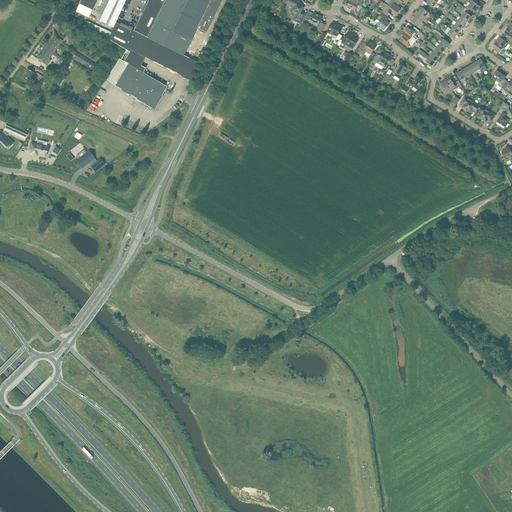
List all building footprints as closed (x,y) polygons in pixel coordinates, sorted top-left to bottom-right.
[(96,2),(97,0),(80,0),(79,4),(92,10),(96,2)] [(147,0),(146,4),(145,4),(140,13),(141,13),(137,21),(136,21),(134,26),(135,26),(133,31),(131,30),(132,29),(121,23),(120,24),(116,22),(108,39),(126,50),(136,32),(147,37),(165,0),(147,0)] [(221,0),(184,0),(167,35),(188,45),(197,27),(206,32),(221,0)] [(304,7),(302,6),(303,4),(295,0),(285,0),(284,3),(292,7),(290,12),(296,15),(293,20),(301,24),(307,14),(306,14),(301,11),(304,7)] [(361,6),(349,0),(350,1),(347,6),(352,9),(350,12),(356,15),(361,6)] [(391,1),(387,5),(390,8),(398,13),(400,11),(399,10),(400,8),(397,6),(399,4),(394,0),(392,0),(391,1)] [(477,1),(476,0),(469,0),(468,2),(470,4),(468,6),(468,5),(465,8),(470,12),(472,10),(475,12),(480,7),(476,3),(477,1)] [(386,7),(382,12),(384,13),(388,16),(389,14),(393,17),(395,15),(396,16),(398,13),(390,8),(387,5),(386,7)] [(419,12),(425,18),(429,13),(422,8),(419,12)] [(322,17),(313,12),(308,22),(318,27),(317,30),(321,32),(325,24),(321,22),(322,21),(321,21),(322,17)] [(415,17),(422,22),(425,18),(419,12),(415,17)] [(471,17),(465,12),(461,16),(468,21),(471,17)] [(386,21),(388,18),(382,13),(377,19),(380,21),(378,23),(378,24),(377,26),(384,30),(385,29),(389,24),(386,21)] [(458,21),(464,26),(468,21),(461,16),(458,21)] [(98,31),(102,19),(97,17),(92,29),(98,31)] [(415,17),(412,22),(418,27),(422,22),(415,17)] [(454,25),(461,30),(464,26),(458,21),(454,25)] [(336,25),(332,23),(327,32),(332,35),(332,34),(337,36),(342,27),(337,24),(336,25)] [(451,29),(451,30),(457,35),(461,30),(454,25),(451,29)] [(404,32),(416,41),(418,38),(415,36),(419,31),(414,27),(412,30),(408,26),(404,31),(404,32)] [(451,30),(447,34),(453,39),(457,35),(451,30)] [(180,75),(180,76),(189,80),(198,62),(147,37),(136,32),(126,50),(129,52),(124,61),(128,64),(143,73),(145,68),(141,66),(145,58),(180,75)] [(339,46),(344,49),(346,45),(352,49),(358,40),(354,37),(355,36),(348,32),(344,39),(342,41),(339,46)] [(408,48),(410,45),(412,46),(416,41),(404,32),(400,37),(405,40),(403,43),(408,48)] [(324,41),(323,40),(326,34),(323,33),(316,47),(320,49),(324,41)] [(46,47),(53,52),(62,41),(54,35),(46,47)] [(510,46),(511,43),(507,39),(505,41),(499,37),(495,42),(504,49),(508,44),(510,46)] [(440,44),(446,48),(450,44),(444,39),(440,44)] [(366,52),(371,55),(375,47),(374,47),(375,45),(369,41),(366,46),(363,44),(358,53),(363,56),(366,52)] [(504,49),(495,42),(493,44),(494,45),(493,47),(495,49),(494,50),(499,54),(500,53),(501,54),(502,54),(503,54),(504,53),(506,50),(504,49)] [(436,48),(443,53),(446,48),(440,44),(436,48)] [(49,59),(53,52),(46,47),(37,58),(44,63),(48,58),(49,59)] [(433,53),(439,57),(443,53),(436,48),(433,53)] [(389,62),(390,62),(393,58),(389,55),(390,55),(388,54),(386,53),(382,51),(380,55),(378,54),(378,55),(377,54),(373,61),(376,63),(377,62),(385,68),(389,62)] [(420,53),(420,54),(425,58),(426,58),(428,59),(426,62),(427,63),(432,66),(435,62),(429,57),(422,51),(421,53),(420,53)] [(94,64),(75,52),(71,57),(73,58),(72,59),(90,71),(94,64)] [(348,53),(345,59),(349,61),(353,55),(348,53)] [(429,57),(435,62),(439,57),(433,53),(429,57)] [(73,58),(71,57),(67,55),(63,61),(64,62),(60,68),(65,71),(72,59),(73,58)] [(136,98),(136,99),(154,110),(163,96),(162,95),(167,87),(143,73),(128,64),(124,61),(119,58),(106,80),(115,85),(115,86),(136,98)] [(481,59),(476,62),(480,69),(482,73),(487,70),(485,66),(481,59)] [(471,65),(475,72),(480,69),(476,62),(471,65)] [(402,75),(403,76),(406,72),(404,71),(406,68),(401,65),(400,66),(399,65),(392,74),(399,79),(402,75)] [(466,68),(470,75),(475,72),(471,65),(466,68)] [(461,71),(465,78),(470,75),(466,68),(461,71)] [(31,82),(42,88),(49,77),(45,74),(43,77),(36,73),(36,74),(33,72),(27,69),(23,77),(28,80),(31,76),(33,77),(31,82)] [(496,81),(501,74),(497,70),(491,78),(496,81)] [(461,71),(456,74),(460,81),(465,78),(461,71)] [(390,76),(386,74),(379,85),(382,87),(385,81),(386,81),(385,82),(386,82),(390,76)] [(506,77),(501,74),(496,81),(499,83),(497,85),(502,88),(503,86),(501,84),(506,77)] [(412,89),(413,87),(417,89),(421,84),(420,83),(422,79),(416,76),(413,81),(410,79),(406,85),(412,89)] [(450,90),(451,89),(452,91),(460,87),(457,82),(454,83),(451,78),(447,81),(446,79),(444,80),(450,90)] [(450,90),(444,80),(440,83),(441,84),(440,85),(444,93),(446,92),(450,90)] [(403,86),(397,95),(398,95),(401,92),(405,95),(409,89),(403,86)] [(33,99),(38,90),(34,87),(29,96),(33,99)] [(462,108),(466,110),(472,101),(465,96),(460,103),(461,103),(461,102),(464,103),(464,105),(462,108)] [(480,106),(472,101),(466,110),(471,113),(472,110),(474,110),(476,111),(480,106)] [(480,106),(476,111),(479,113),(479,114),(477,117),(482,120),(487,110),(480,106)] [(500,117),(498,121),(502,124),(502,125),(504,126),(506,125),(507,123),(509,119),(509,118),(509,117),(511,116),(511,115),(510,111),(508,108),(508,109),(505,110),(504,112),(503,111),(502,113),(502,114),(500,117)] [(495,115),(487,110),(482,120),(486,122),(488,120),(489,119),(491,121),(490,122),(491,122),(495,115)] [(0,132),(0,140),(5,145),(9,141),(6,137),(9,133),(25,140),(27,135),(6,125),(3,130),(4,130),(1,133),(0,132)] [(31,143),(29,151),(31,151),(31,153),(36,154),(36,153),(39,154),(39,155),(45,156),(47,146),(31,143)] [(189,152),(194,156),(199,149),(193,146),(189,152)] [(505,162),(510,159),(511,161),(511,160),(511,151),(511,152),(509,147),(505,149),(505,150),(501,152),(504,157),(503,157),(505,162)] [(78,159),(74,163),(77,167),(80,165),(82,168),(89,163),(91,166),(95,172),(104,164),(100,159),(97,161),(94,158),(89,151),(86,153),(78,159)]
